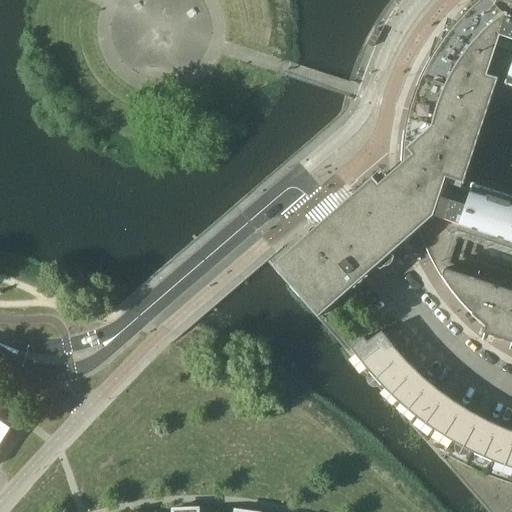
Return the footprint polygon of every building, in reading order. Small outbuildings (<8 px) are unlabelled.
[(511,0),(479,0),(472,6),(462,16),(452,27),(439,44),(427,62),(421,74),(416,87),(409,109),(404,131),(403,131),(401,148),(400,165),(377,185),(371,179),(272,266),(274,269),(317,318),(362,279),(418,229),(427,251),(433,263),(443,280),(457,299),(468,312),(485,326),(482,334),(511,343),(511,0)] [(367,371),(394,349),(381,332),(366,342),(363,338),(350,348),(367,371)] [(407,364),(394,349),(367,371),(382,388),(407,364)] [(382,388),(398,403),(422,377),(407,364),(382,388)] [(437,390),(422,377),(398,403),(416,418),(437,390)] [(453,402),(437,390),(416,418),(434,431),(453,402)] [(470,413),(453,402),(434,431),(453,443),(470,413)] [(488,422),(470,413),(453,443),(472,453),(488,422)] [(0,444),(10,429),(0,421),(0,444)] [(506,430),(488,422),(472,453),(493,462),(506,430)] [(511,432),(506,430),(493,462),(511,469),(511,432)]
